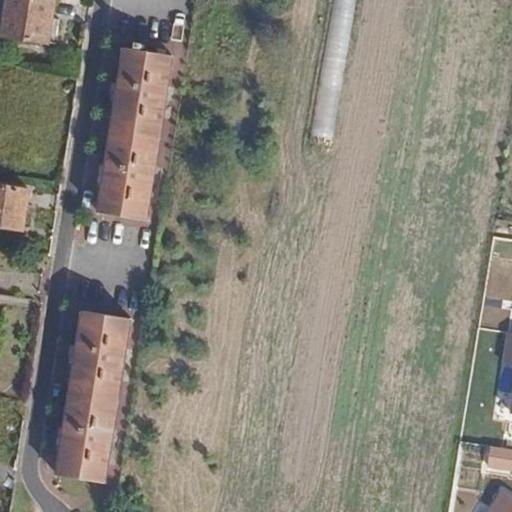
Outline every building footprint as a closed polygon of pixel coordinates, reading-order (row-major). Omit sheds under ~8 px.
[(52,52),(59,7),(16,0),(9,45),(52,52)] [(356,0),(334,0),(309,140),(332,143),(356,0)] [(152,221),(178,62),(130,54),(104,213),(152,221)] [(0,228),(23,232),(31,191),(0,185),(0,228)] [(109,486),(136,321),(87,314),(61,478),(109,486)] [(511,448),(492,445),(488,470),(511,473),(511,448)] [(511,511),(511,492),(501,486),(486,511),(511,511)]
